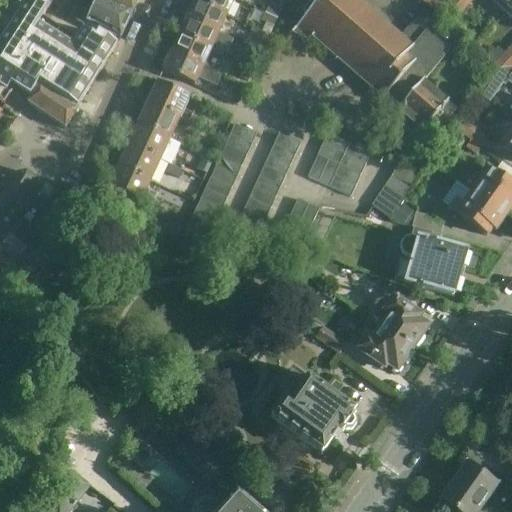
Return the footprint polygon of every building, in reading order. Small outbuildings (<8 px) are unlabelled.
[(76,110),(114,50),(116,48),(98,35),(95,39),(82,31),(75,41),(42,19),(54,0),(13,0),(11,4),(20,10),(0,41),(0,102),(3,106),(11,94),(22,101),(26,96),(30,99),(39,86),(76,110)] [(119,41),(131,16),(96,2),(91,0),(84,0),(75,21),(119,41)] [(131,16),(138,0),(97,0),(96,2),(131,16)] [(226,18),(234,0),(233,0),(194,0),(194,3),(226,18)] [(312,40),(396,114),(393,117),(406,128),(409,125),(421,136),(431,124),(438,130),(454,112),(422,83),(458,43),(423,12),(400,39),(356,0),(313,0),(302,14),(306,18),(292,34),(306,47),(312,40)] [(394,0),(390,5),(404,18),(417,3),(413,0),(394,0)] [(451,0),(447,5),(453,11),(462,0),(451,0)] [(460,16),(474,0),(462,0),(453,11),(460,16)] [(511,0),(488,0),(505,15),(511,6),(511,0)] [(218,35),(226,18),(194,3),(186,20),(218,35)] [(281,13),(268,7),(265,14),(278,20),(281,13)] [(261,22),(274,28),(278,20),(265,14),(261,22)] [(227,39),(218,35),(186,20),(178,37),(210,52),(211,50),(220,54),(227,39)] [(252,50),(261,55),(269,38),(252,30),(251,33),(258,37),(252,50)] [(178,37),(170,54),(217,76),(225,59),(210,52),(178,37)] [(511,49),(510,48),(492,68),(496,71),(509,70),(511,70),(511,69),(511,49)] [(261,55),(252,50),(249,49),(246,57),(258,63),(261,55)] [(162,73),(194,88),(198,79),(216,88),(221,78),(217,76),(170,54),(162,73)] [(244,69),(238,82),(247,85),(252,72),(244,69)] [(511,69),(511,70),(509,70),(496,71),(492,76),(505,86),(508,82),(511,85),(511,69)] [(178,121),(188,98),(156,84),(146,106),(178,121)] [(64,131),(77,112),(76,110),(39,86),(30,99),(26,105),(64,131)] [(169,141),(178,121),(146,106),(137,126),(169,141)] [(189,125),(200,131),(204,123),(193,117),(189,125)] [(456,134),(469,143),(479,150),(486,140),(463,124),(456,134)] [(200,131),(189,125),(186,132),(197,137),(200,131)] [(137,126),(127,147),(159,162),(159,161),(170,166),(180,146),(169,141),(137,126)] [(255,136),(235,127),(234,126),(229,137),(251,147),(255,136)] [(511,130),(500,147),(503,149),(502,151),(509,155),(510,154),(511,155),(511,130)] [(274,144),(273,147),(295,157),(299,146),(278,136),(274,144)] [(343,156),(348,146),(326,136),(321,146),(343,156)] [(246,158),(251,147),(229,137),(224,148),(246,158)] [(479,150),(469,143),(465,149),(474,156),(479,150)] [(338,167),(343,156),(321,146),(316,157),(317,157),(327,162),(338,167)] [(365,166),(370,156),(348,146),(343,156),(365,166)] [(127,147),(117,168),(149,183),(159,162),(127,147)] [(290,167),(295,157),(273,147),(268,157),(290,167)] [(241,169),(246,158),(224,148),(219,159),(241,169)] [(360,177),(365,166),(343,156),(338,167),(360,177)] [(203,157),(196,171),(206,176),(213,161),(203,157)] [(285,178),(290,167),(268,157),(263,168),(285,178)] [(317,184),(327,162),(317,157),(306,179),(317,184)] [(236,179),(241,169),(219,159),(214,169),(236,179)] [(333,178),(338,167),(327,162),(317,184),(328,189),(333,178)] [(177,179),(181,172),(170,167),(166,174),(177,179)] [(355,188),(360,177),(338,167),(333,178),(355,188)] [(417,177),(396,167),(395,167),(391,178),(412,188),(417,177)] [(117,168),(107,190),(109,191),(120,201),(117,204),(134,216),(139,205),(149,183),(117,168)] [(280,189),(285,178),(263,168),(258,179),(280,189)] [(231,190),(236,179),(214,169),(209,180),(231,190)] [(468,193),(505,219),(511,207),(511,190),(484,171),(468,193)] [(43,188),(25,175),(17,176),(3,195),(25,212),(28,208),(38,195),(43,188)] [(104,197),(95,189),(81,177),(72,192),(80,201),(100,220),(97,223),(100,226),(117,204),(120,201),(109,191),(104,197)] [(350,199),(355,188),(333,178),(328,189),(350,199)] [(410,192),(391,178),(384,188),(404,201),(410,192)] [(275,200),(280,189),(258,179),(253,190),(275,200)] [(226,201),(231,190),(209,180),(204,191),(226,201)] [(72,192),(58,183),(50,198),(63,206),(61,209),(70,215),(71,214),(86,231),(96,222),(97,223),(100,220),(80,201),(72,192)] [(404,201),(384,188),(377,198),(397,211),(404,201)] [(270,211),(275,200),(253,190),(248,201),(270,211)] [(221,212),(226,201),(204,191),(199,202),(221,212)] [(505,219),(468,193),(460,204),(454,200),(447,212),(489,241),(505,219)] [(3,195),(0,198),(0,227),(9,234),(8,235),(27,250),(30,252),(36,258),(32,262),(41,272),(60,255),(50,245),(48,244),(18,221),(25,212),(3,195)] [(45,221),(51,213),(55,208),(38,195),(28,208),(45,221)] [(397,211),(377,198),(371,208),(391,221),(397,211)] [(265,221),(270,211),(248,201),(243,211),(265,221)] [(297,228),(307,206),(296,201),(287,223),(297,228)] [(221,212),(199,202),(194,212),(216,222),(221,212)] [(318,211),(307,206),(297,228),(308,233),(318,211)] [(260,232),(265,221),(243,211),(238,222),(260,232)] [(211,233),(216,222),(194,212),(189,223),(211,233)] [(412,231),(438,238),(442,223),(414,215),(410,230),(412,231)] [(255,243),(260,232),(238,222),(233,233),(255,243)] [(206,244),(211,233),(189,223),(185,234),(184,234),(206,244)] [(303,244),(308,233),(297,228),(287,223),(286,223),(281,234),(303,244)] [(9,234),(0,227),(0,266),(1,267),(25,290),(37,277),(19,260),(27,250),(8,235),(9,234)] [(50,245),(60,255),(77,239),(66,227),(48,244),(50,245)] [(410,239),(409,239),(404,240),(400,244),(398,249),(399,255),(403,259),(409,261),(408,266),(397,263),(391,281),(402,284),(402,285),(450,299),(464,254),(435,246),(438,238),(412,231),(410,239)] [(250,254),(255,243),(233,233),(228,244),(250,254)] [(298,254),(303,244),(281,234),(276,244),(298,254)] [(293,265),(298,254),(276,244),(271,255),(293,265)] [(297,266),(308,269),(306,254),(300,252),(297,266)] [(265,260),(243,254),(227,278),(236,284),(242,275),(251,281),(264,275),(265,260)] [(411,351),(421,337),(426,329),(417,322),(419,319),(395,301),(394,303),(391,301),(391,302),(386,298),(376,299),(366,312),(368,322),(390,337),(411,351)] [(368,322),(368,323),(376,328),(370,337),(368,340),(365,338),(355,351),(383,370),(386,366),(396,374),(411,351),(390,337),(368,322)] [(338,357),(338,356),(345,347),(331,338),(321,330),(314,340),(338,357)] [(159,363),(150,355),(137,368),(141,371),(136,376),(142,382),(159,363)] [(354,416),(305,382),(290,372),(278,389),(286,395),(269,420),(320,456),(337,432),(341,435),(343,432),(345,433),(350,433),(355,426),(353,420),(352,419),(354,416)] [(476,511),(495,487),(474,473),(480,463),(465,453),(458,463),(466,469),(441,504),(452,511),(476,511)] [(68,511),(88,486),(72,474),(70,472),(40,509),(44,511),(68,511)] [(253,511),(235,495),(221,511),(214,504),(210,508),(209,507),(207,506),(206,506),(204,507),(203,507),(201,508),(201,510),(200,511),(199,511),(253,511)]
